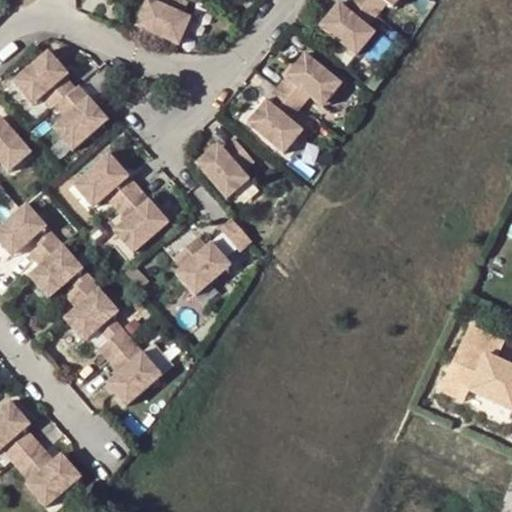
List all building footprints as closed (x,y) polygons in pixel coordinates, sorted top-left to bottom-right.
[(150,0),(151,0),(140,27),(186,46),(198,15),(191,12),(192,5),(178,0),(150,0)] [(342,0),(321,25),(361,56),(381,31),(373,24),(390,3),(395,7),(400,0),(348,0),(346,4),(342,0)] [(54,46),(16,79),(37,104),(45,97),(55,108),(59,104),(67,114),(55,124),(77,150),(115,115),(85,82),(81,86),(70,74),(75,70),(54,46)] [(308,51),(250,124),(290,155),(309,129),(297,120),(314,98),(327,109),(347,82),(308,51)] [(2,118),(0,119),(0,164),(11,177),(34,154),(2,118)] [(222,142),(198,164),(231,202),(256,179),(249,172),(259,162),(237,138),(227,147),(222,142)] [(110,150),(72,184),(95,210),(107,198),(124,218),(112,229),(135,255),(172,221),(110,150)] [(29,204),(0,229),(0,243),(15,261),(38,241),(43,247),(32,256),(40,266),(29,276),(51,301),(74,280),(80,287),(69,297),(77,307),(66,317),(88,342),(104,328),(112,338),(100,348),(121,371),(108,383),(131,408),(168,374),(117,316),(125,310),(29,204)] [(237,218),(227,226),(248,251),(258,243),(237,218)] [(177,272),(198,297),(234,265),(212,239),(207,243),(200,234),(174,256),(183,266),(177,272)] [(505,343),(470,326),(439,392),(464,404),(469,392),(511,411),(511,367),(496,361),(505,343)] [(5,403),(0,406),(0,451),(2,451),(28,479),(22,484),(45,509),(82,475),(60,451),(54,457),(5,403)]
